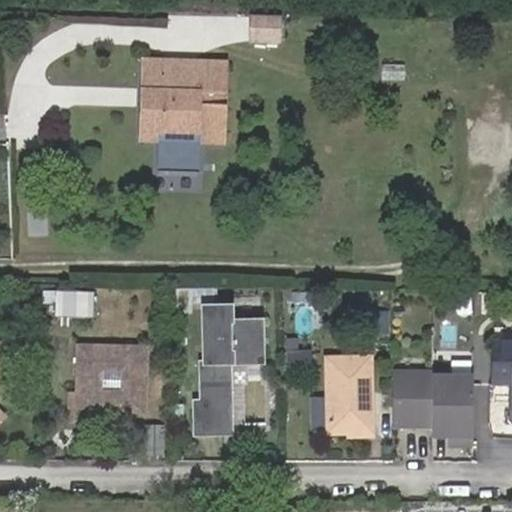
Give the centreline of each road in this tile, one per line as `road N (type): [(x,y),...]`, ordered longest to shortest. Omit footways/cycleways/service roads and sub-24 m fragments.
road 1 (residential): [(0,472),(511,475)]
road 2 (unknown): [(7,132),(40,62),(59,49),(88,40),(187,38)]
